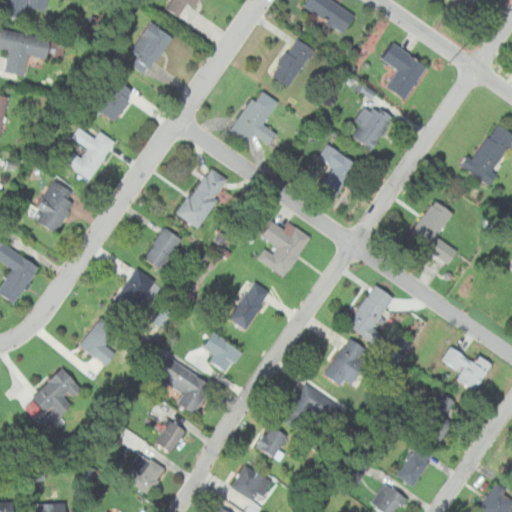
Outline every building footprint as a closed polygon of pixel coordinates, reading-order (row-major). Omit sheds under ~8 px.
[(42,9),(43,0),(1,0),(0,7),(0,13),(21,17),(22,6),(42,9)] [(195,0),(190,7),(185,3),(176,15),(164,7),(169,0),(195,0)] [(305,0),(333,0),(354,14),(342,31),(303,3),(305,0)] [(151,21),(172,37),(149,67),(146,65),(141,72),(130,64),(135,57),(128,51),(151,21)] [(0,67),(0,71),(20,75),(24,54),(40,57),(44,37),(0,29),(0,48),(3,49),(0,67)] [(297,38),(313,49),(287,85),(271,74),(297,38)] [(392,41),(426,66),(402,98),(385,86),(397,69),(381,57),(392,41)] [(112,121),(128,88),(111,80),(108,86),(98,81),(91,95),(99,99),(92,112),(112,121)] [(251,97),(255,99),(261,89),(278,101),(262,123),(276,132),(269,143),(254,132),(247,142),(228,129),(251,97)] [(362,105),(369,110),(372,106),(377,109),(379,106),(393,116),(370,149),(352,136),(360,124),(353,119),(362,105)] [(511,132),(497,122),(472,158),(466,154),(459,165),(488,185),(496,173),(491,169),(511,139),(511,132)] [(91,137),(74,126),(67,136),(83,147),(77,156),(69,150),(61,162),(86,179),(112,140),(96,129),(91,137)] [(327,143),(356,163),(334,194),(321,184),(333,166),(318,156),(327,143)] [(211,167),(226,178),(214,195),(217,198),(197,227),(175,211),(190,190),(192,191),(205,174),(206,175),(211,167)] [(31,221),(52,233),(69,204),(61,199),(66,189),(47,179),(33,205),(39,209),(31,221)] [(433,199),(408,235),(448,264),(458,250),(436,235),(452,212),(433,199)] [(271,220),(282,228),(288,220),(310,236),(298,252),(299,253),(282,276),(256,258),(264,247),(272,253),(277,247),(260,234),(271,220)] [(181,237),(159,269),(142,257),(164,226),(181,237)] [(0,282),(0,297),(11,304),(34,264),(0,243),(0,262),(8,268),(0,282)] [(152,277),(132,266),(110,304),(129,316),(152,277)] [(254,281),(270,292),(244,328),(228,317),(254,281)] [(393,296),(374,283),(346,323),(380,347),(387,336),(372,326),(393,296)] [(75,343),(98,365),(111,352),(88,329),(75,343)] [(213,330),(243,351),(234,364),(231,361),(224,371),(209,360),(213,354),(202,346),(213,330)] [(369,351),(350,337),(324,371),(336,380),(338,378),(348,385),(364,364),(361,362),(369,351)] [(474,391),(492,363),(478,354),(474,361),(450,345),(442,359),(460,371),(454,378),(474,391)] [(164,354),(211,385),(192,413),(176,402),(182,393),(151,372),(164,354)] [(41,412),(47,405),(55,412),(67,400),(78,388),(56,367),(26,398),(41,412)] [(321,404),(303,388),(279,414),(297,431),(321,404)] [(415,430),(435,445),(452,422),(444,416),(455,401),(444,392),(415,430)] [(185,431),(170,419),(154,439),(170,451),(185,431)] [(256,446),(275,457),(287,435),(268,424),(256,446)] [(431,457),(414,446),(396,476),(413,486),(431,457)] [(122,479),(149,494),(164,468),(137,452),(122,479)] [(270,482),(248,463),(231,484),(253,502),(270,482)] [(339,476),(354,483),(360,471),(346,464),(339,476)] [(384,511),(393,511),(405,495),(385,482),(371,503),(384,511)] [(484,511),(507,511),(508,510),(511,511),(511,497),(504,493),(506,489),(494,482),(479,509),(484,511)] [(0,511),(13,511),(13,500),(0,500),(0,511)] [(66,511),(66,502),(31,502),(31,511),(66,511)]
